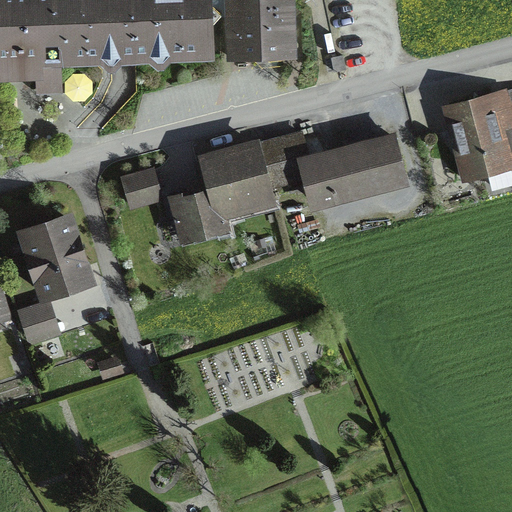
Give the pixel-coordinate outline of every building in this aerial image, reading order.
[(0,0),(0,74),(38,73),(39,90),(59,89),(58,57),(98,56),(111,67),(122,55),(147,54),(160,65),(171,53),(210,51),(208,15),(219,15),(218,0),(0,0)] [(218,0),(219,15),(229,15),(231,59),(292,56),(290,0),(218,0)] [(334,71),(345,69),(342,55),(331,57),(334,71)] [(511,89),(449,106),(469,179),(488,174),(491,186),(496,189),(511,185),(511,183),(511,173),(511,168),(511,167),(511,164),(502,128),(511,125),(511,89)] [(274,186),(304,178),(310,199),(405,174),(396,139),(309,162),(301,134),(263,144),(274,186)] [(176,220),(181,218),(186,236),(223,226),(220,215),(271,202),(267,187),(274,186),(263,144),(195,162),(204,195),(189,199),(187,192),(169,197),(176,220)] [(160,199),(152,170),(123,179),(131,207),(160,199)] [(81,243),(74,241),(65,216),(19,232),(32,271),(38,268),(47,295),(88,282),(79,257),(83,252),(81,243)] [(0,323),(10,320),(0,289),(0,323)] [(49,300),(21,309),(32,342),(60,332),(49,300)] [(118,357),(99,363),(104,378),(123,373),(118,357)]
